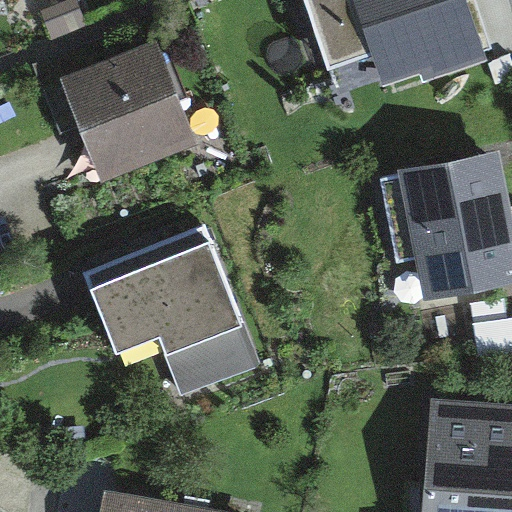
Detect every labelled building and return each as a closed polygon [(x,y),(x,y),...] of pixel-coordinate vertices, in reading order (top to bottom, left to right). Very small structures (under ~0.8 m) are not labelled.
[(454,0),(364,0),(387,70),(425,58),(427,66),(471,52),(454,0)] [(153,46),(72,76),(106,167),(187,137),(153,46)] [(511,272),(511,248),(493,153),(405,171),(429,289),(511,272)] [(208,228),(91,274),(120,345),(159,330),(184,390),(260,360),(208,228)] [(511,511),(511,410),(434,406),(429,493),(417,492),(415,511),(511,511)] [(196,511),(109,495),(105,511),(196,511)]
